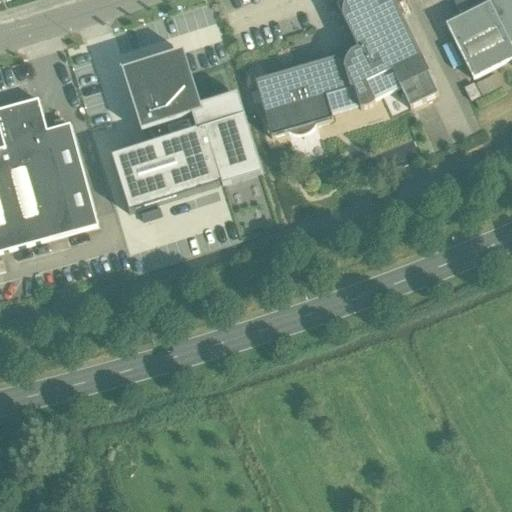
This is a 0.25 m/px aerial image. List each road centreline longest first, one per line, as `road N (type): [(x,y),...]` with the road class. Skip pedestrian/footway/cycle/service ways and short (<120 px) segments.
road 1 (secondary): [(0,405),(317,313),(511,238)]
road 2 (unclassified): [(0,41),(152,0)]
